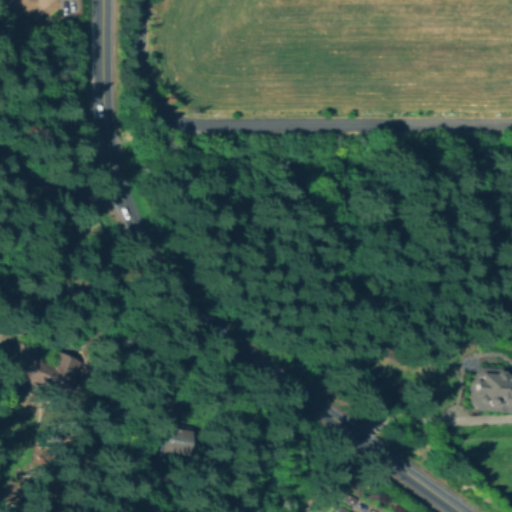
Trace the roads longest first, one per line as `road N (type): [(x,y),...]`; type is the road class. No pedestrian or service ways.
road 1 (secondary): [(115,187),(142,248),(198,317),(460,511)]
road 2 (residential): [(139,0),(138,74),(163,112),(184,122),(511,121)]
road 3 (secondary): [(101,0),(101,101),(115,187)]
road 4 (residential): [(115,187),(63,191),(0,150)]
